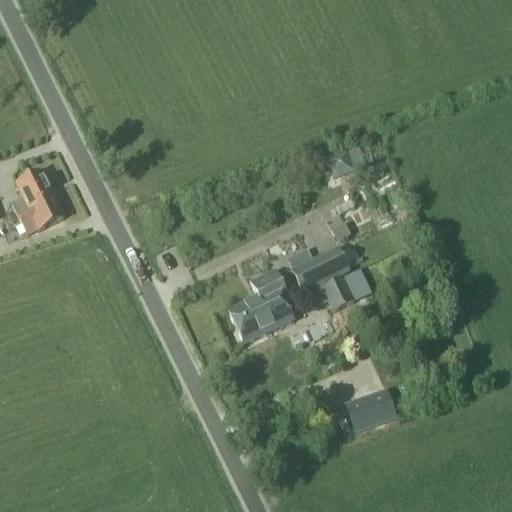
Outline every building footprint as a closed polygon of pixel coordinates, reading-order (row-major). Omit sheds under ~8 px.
[(306,164),(312,185),(353,172),(347,151),(306,164)] [(15,191),(26,215),(15,220),(25,241),(36,235),(37,236),(62,224),(52,203),(55,201),(43,177),(15,191)] [(344,238),(353,234),(344,215),(335,220),(344,238)] [(294,260),(311,247),(306,240),(289,253),(294,260)] [(290,277),(301,299),(347,278),(337,256),(290,277)] [(344,283),(354,306),(366,300),(355,278),(344,283)] [(246,291),(253,304),(228,316),(236,333),(284,309),(276,292),(270,279),(246,291)] [(354,306),(344,283),(321,294),(331,317),(354,306)] [(284,309),(236,333),(244,349),(292,325),(284,309)] [(364,409),(373,432),(394,424),(385,401),(364,409)]
